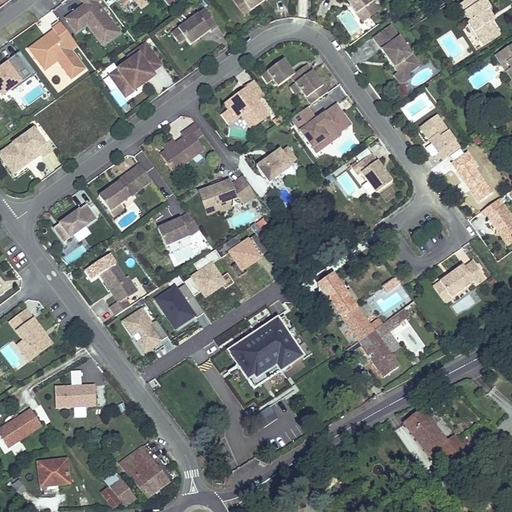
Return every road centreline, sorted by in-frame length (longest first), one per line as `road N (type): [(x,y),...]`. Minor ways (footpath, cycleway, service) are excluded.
road 1 (residential): [(195,499),(189,463),(0,214)]
road 2 (tertiary): [(216,510),(511,339)]
